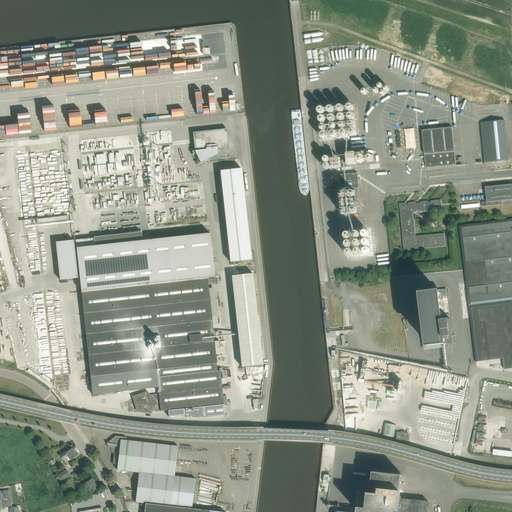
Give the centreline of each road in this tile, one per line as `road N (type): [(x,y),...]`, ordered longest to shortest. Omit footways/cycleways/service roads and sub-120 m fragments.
road 1 (primary): [(511,479),(358,443),(160,433),(0,402)]
road 2 (unknown): [(50,284),(65,298),(76,374),(88,393),(157,412),(218,405),(236,388),(211,207)]
road 3 (unknown): [(0,99),(193,68),(213,77),(196,93),(29,104)]
road 4 (unknown): [(73,136),(176,129),(207,183),(211,207)]
road 5 (unknown): [(211,207),(85,218)]
